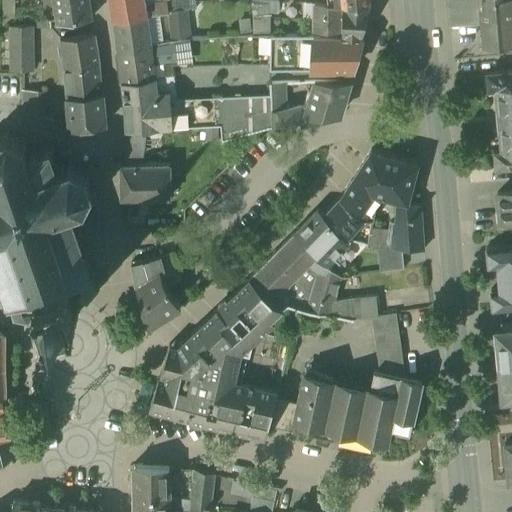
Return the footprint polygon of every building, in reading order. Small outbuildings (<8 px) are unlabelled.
[(11,17),(10,0),(2,0),(3,26),(11,17)] [(92,17),(88,0),(53,0),(56,23),(92,17)] [(110,0),(113,20),(146,15),(145,5),(143,0),(110,0)] [(168,12),(169,12),(186,10),(196,8),(195,0),(177,0),(167,1),(168,12)] [(481,22),(479,0),(447,0),(450,25),(481,22)] [(511,0),(479,0),(481,22),(482,22),(511,19),(511,7),(511,4),(511,0)] [(163,2),(145,5),(146,15),(159,14),(168,12),(167,1),(163,2)] [(252,3),(253,18),(269,17),(268,2),(252,3)] [(314,30),(342,30),(343,3),(328,2),(315,2),(314,30)] [(370,4),(343,3),(342,30),(363,31),(370,4)] [(189,38),(186,10),(169,12),(173,41),(174,41),(186,39),(189,38)] [(159,14),(146,15),(149,36),(151,46),(151,45),(163,43),(159,14)] [(113,20),(117,50),(151,46),(149,36),(146,15),(113,20)] [(270,35),(269,17),(253,18),(254,35),(270,35)] [(251,33),(249,18),(238,19),(240,34),(251,33)] [(484,45),(511,42),(511,19),(482,22),(484,45)] [(11,28),(12,70),(31,70),(30,26),(11,28)] [(65,65),(67,92),(101,92),(94,34),(60,39),(65,65)] [(270,69),(312,69),(315,35),(271,35),(271,37),(278,37),(277,55),(270,55),(270,69)] [(352,68),(361,36),(341,35),(315,35),(312,69),(340,69),(352,68)] [(186,39),(174,41),(177,61),(178,66),(192,64),(189,40),(186,40),(186,39)] [(171,62),(177,61),(174,41),(173,41),(163,43),(151,45),(154,63),(171,62)] [(151,45),(151,46),(117,50),(121,81),(156,77),(154,63),(151,45)] [(156,77),(156,78),(173,75),(171,62),(154,63),(156,77)] [(340,69),(336,80),(349,80),(352,68),(340,69)] [(511,69),(486,72),(488,89),(511,86),(511,69)] [(175,90),(173,75),(156,78),(158,92),(171,91),(175,90)] [(147,128),(173,127),(171,99),(171,91),(158,92),(156,78),(156,77),(121,81),(123,97),(126,130),(147,128)] [(285,106),(285,122),(306,118),(307,115),(339,114),(349,80),(336,80),(315,81),(308,104),(286,106),(285,106)] [(272,125),(272,126),(285,122),(285,106),(286,106),(285,82),(271,82),(271,94),(272,125)] [(494,150),(494,151),(511,149),(511,86),(488,89),(495,89),(501,150),(494,150)] [(22,111),(41,118),(41,91),(23,90),(22,111)] [(104,125),(101,92),(67,92),(71,129),(104,125)] [(221,132),(222,140),(272,126),(272,125),(271,94),(219,96),(220,124),(221,132)] [(190,98),(192,126),(216,124),(215,96),(190,98)] [(176,99),(171,99),(173,127),(192,126),(190,98),(176,99)] [(218,126),(205,127),(206,141),(219,140),(218,126)] [(142,164),(147,128),(126,130),(123,148),(121,165),(142,164)] [(45,320),(47,325),(52,324),(51,320),(71,313),(72,317),(77,315),(75,310),(76,309),(81,308),(79,303),(74,305),(72,299),(76,295),(86,298),(87,301),(87,302),(90,301),(88,297),(96,288),(99,290),(99,289),(100,286),(96,286),(93,275),(91,270),(96,269),(95,265),(91,266),(85,250),(89,249),(89,248),(88,245),(84,246),(78,230),(82,228),(81,224),(77,226),(76,224),(71,209),(82,205),(85,208),(88,206),(86,203),(85,202),(91,190),(96,190),(96,186),(91,186),(87,175),(87,173),(91,170),(88,167),(84,170),(72,164),(73,160),(68,159),(68,161),(68,164),(57,168),(51,150),(55,148),(54,146),(54,145),(50,146),(48,142),(44,143),(46,147),(28,154),(27,151),(24,143),(28,140),(25,137),(22,140),(9,134),(10,129),(9,129),(5,129),(5,134),(0,135),(0,279),(1,279),(4,289),(6,296),(2,297),(4,301),(9,299),(14,314),(12,317),(13,319),(16,316),(27,318),(28,322),(31,321),(29,317),(30,316),(37,309),(43,315),(38,317),(40,322),(45,320)] [(371,149),(346,187),(377,194),(397,199),(407,202),(407,201),(418,162),(371,149)] [(511,166),(511,149),(494,151),(495,168),(511,166)] [(170,164),(142,164),(121,165),(121,197),(136,197),(171,196),(170,164)] [(373,220),(377,194),(346,187),(340,196),(364,219),(370,220),(373,220)] [(511,190),(498,192),(501,221),(511,219),(511,190)] [(346,238),(364,219),(340,196),(324,214),(323,214),(346,238)] [(121,197),(124,217),(139,216),(136,197),(121,197)] [(403,248),(424,249),(421,204),(407,201),(407,202),(397,199),(395,223),(393,247),(403,248)] [(327,264),(351,240),(346,238),(323,214),(324,214),(318,208),(295,232),(316,254),(322,260),(327,264)] [(497,221),(498,233),(511,231),(511,219),(501,221),(497,221)] [(373,220),(370,220),(367,245),(379,246),(393,247),(395,223),(373,220)] [(491,289),(492,306),(511,304),(511,243),(487,246),(488,264),(498,263),(500,288),(491,289)] [(393,247),(379,246),(382,271),(406,267),(403,248),(393,247)] [(134,281),(136,286),(159,273),(163,271),(159,257),(131,263),(134,281)] [(171,297),(179,308),(192,300),(178,272),(162,283),(166,288),(171,297)] [(162,283),(159,273),(136,286),(148,328),(179,308),(171,297),(166,288),(162,283)] [(250,276),(239,288),(268,316),(282,306),(272,298),(250,276)] [(284,303),(292,294),(273,277),(265,286),(284,303)] [(283,306),(282,306),(268,316),(239,288),(177,345),(159,402),(203,412),(201,421),(265,436),(267,436),(270,425),(277,397),(276,397),(278,389),(234,380),(241,351),(262,331),(274,320),(271,317),(283,306)] [(396,312),(380,314),(371,315),(378,368),(378,371),(405,377),(396,312)] [(495,330),(498,366),(511,364),(511,322),(507,323),(507,329),(495,330)] [(234,380),(278,389),(283,364),(289,340),(262,331),(241,351),(234,380)] [(149,407),(201,421),(203,412),(159,402),(177,345),(169,343),(149,407)] [(511,364),(498,366),(501,401),(511,399),(511,364)] [(390,428),(409,432),(421,380),(405,377),(378,371),(374,370),(370,388),(397,394),(390,428)] [(293,419),(387,441),(389,433),(390,428),(397,394),(370,388),(304,373),(298,401),(293,419)] [(0,434),(12,433),(10,420),(9,420),(8,420),(3,393),(0,393),(0,434)] [(293,419),(298,401),(277,397),(270,425),(384,451),(387,441),(293,419)] [(390,428),(389,433),(408,437),(409,432),(390,428)] [(0,461),(16,451),(12,433),(0,434),(0,461)] [(133,465),(133,495),(170,496),(169,467),(133,465)] [(191,497),(211,499),(214,473),(194,469),(191,497)] [(273,511),(281,488),(226,476),(223,501),(232,502),(231,511),(273,511)] [(170,511),(170,508),(170,496),(133,495),(133,511),(170,511)] [(191,499),(170,496),(170,508),(190,509),(191,499)] [(191,497),(191,499),(190,509),(190,510),(207,511),(209,511),(211,499),(191,497)] [(38,511),(40,503),(13,501),(11,511),(38,511)] [(99,511),(100,509),(40,503),(38,511),(99,511)]
